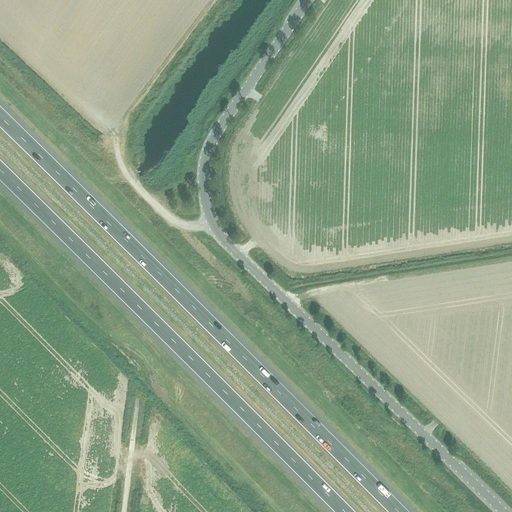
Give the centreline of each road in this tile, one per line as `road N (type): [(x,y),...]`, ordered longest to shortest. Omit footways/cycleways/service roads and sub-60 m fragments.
road 1 (unclassified): [(502,511),(210,222),(204,165),(211,139),(307,0)]
road 2 (motorway): [(397,511),(0,117)]
road 3 (motorway): [(0,170),(344,511)]
